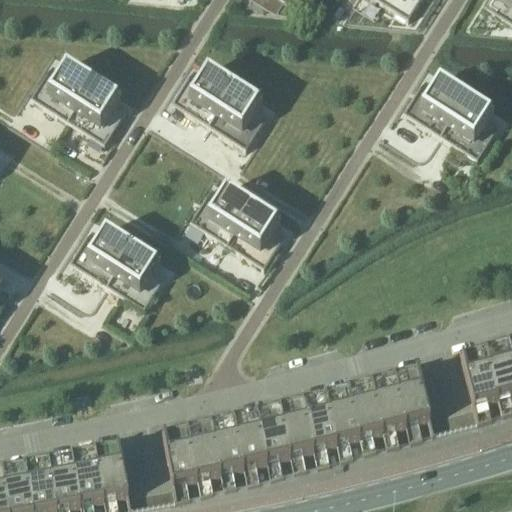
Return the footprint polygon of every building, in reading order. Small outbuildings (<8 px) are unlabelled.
[(269,0),(295,16),(304,0),(269,0)] [(371,0),(370,3),(407,27),(424,0),(371,0)] [(511,0),(490,0),(482,14),(511,32),(511,0)] [(47,79),(30,106),(47,116),(67,129),(91,91),(95,84),(70,68),(66,75),(64,77),(54,71),(53,70),(47,79)] [(194,74),(171,110),(208,134),(236,89),(211,73),(207,80),(205,82),(195,76),(195,75),(194,74)] [(425,85),(403,121),(440,144),(463,106),(468,99),(443,83),(438,90),(437,92),(427,86),(425,85)] [(91,91),(67,129),(104,152),(127,117),(125,116),(115,109),(116,107),(121,100),(95,84),(91,91)] [(236,89),(208,134),(245,157),(268,121),(266,120),(256,114),(257,112),(262,105),(236,89)] [(463,106),(440,144),(476,167),(499,132),(498,131),(487,124),(489,122),(493,115),(468,99),(463,106)] [(212,194),(189,229),(226,253),(255,208),(229,192),(224,199),(223,201),(213,195),(213,194),(212,194)] [(255,208),(226,253),(263,276),(286,240),(284,240),(274,233),(275,231),(279,224),(255,208)] [(92,235),(69,271),(106,294),(135,249),(110,233),(105,240),(104,242),(93,236),(94,236),(92,235)] [(135,249),(106,294),(143,318),(166,282),(164,281),(154,274),(155,272),(160,265),(135,249)] [(511,376),(490,383),(467,390),(469,398),(472,410),(473,415),(477,428),(477,430),(491,426),(502,423),(511,419),(511,376)] [(191,464),(168,470),(170,481),(172,492),(175,508),(175,510),(200,504),(213,501),(224,498),(236,495),(247,492),(259,489),(270,487),(283,484),(293,481),(306,478),(316,475),(329,472),(338,469),(353,465),(361,463),(376,459),(384,457),(399,453),(407,450),(422,446),(432,443),(433,443),(433,441),(428,423),(424,405),(398,411),(375,418),(352,424),(329,430),(306,436),(283,442),(260,448),(237,453),(214,459),(191,464)] [(70,464),(70,465),(79,511),(92,511),(93,511),(103,509),(104,509),(93,460),(70,464)] [(46,469),(47,469),(55,511),(79,511),(70,465),(46,469)] [(23,473),(23,474),(31,511),(55,511),(47,469),(23,473)] [(0,478),(0,479),(6,511),(31,511),(23,474),(0,478)] [(0,511),(129,511),(124,481),(124,480),(98,485),(75,490),(52,495),(39,498),(29,500),(5,504),(0,505),(0,511)]
